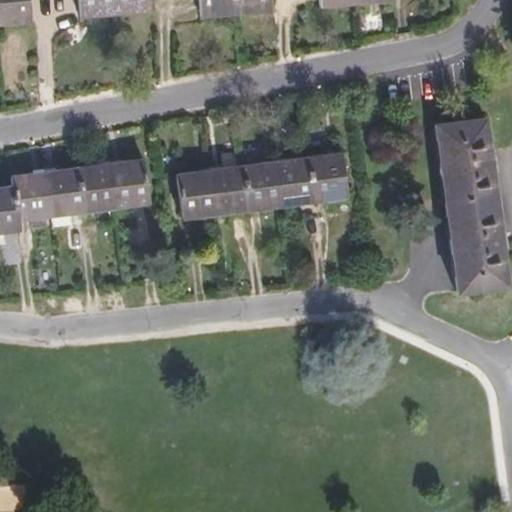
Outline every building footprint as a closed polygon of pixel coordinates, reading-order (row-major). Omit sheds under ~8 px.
[(0,0),(0,24),(24,22),(22,0),(0,0)] [(144,0),(72,0),(74,19),(145,13),(144,0)] [(265,12),(264,0),(193,0),(195,17),(265,12)] [(384,0),(314,0),(315,8),(384,4),(384,0)] [(489,173),(486,155),(482,121),(431,128),(453,294),(504,287),(499,248),(497,235),(489,173)] [(495,173),(493,155),(486,155),(489,173),(495,173)] [(341,198),(335,156),(170,179),(176,221),(341,198)] [(143,205),(138,164),(8,179),(9,191),(0,191),(0,234),(14,233),(13,220),(143,205)] [(497,235),(499,248),(505,247),(503,234),(497,235)]
